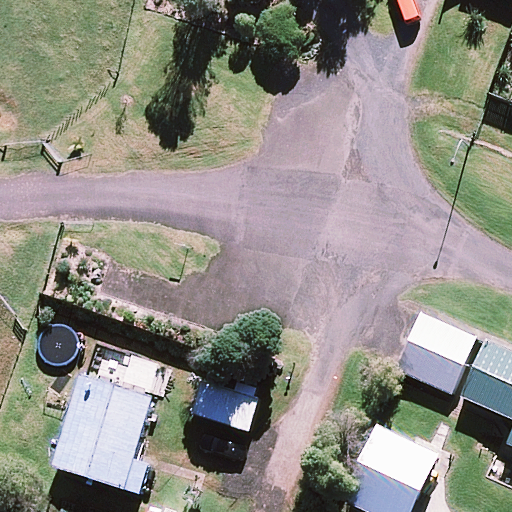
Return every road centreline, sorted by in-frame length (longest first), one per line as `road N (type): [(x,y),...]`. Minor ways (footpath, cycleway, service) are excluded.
road 1 (residential): [(0,199),(414,200)]
road 2 (unknown): [(443,240),(335,338),(263,511)]
road 3 (residential): [(414,200),(390,157),(371,83),(315,0)]
road 4 (residential): [(414,200),(443,240),(511,278)]
